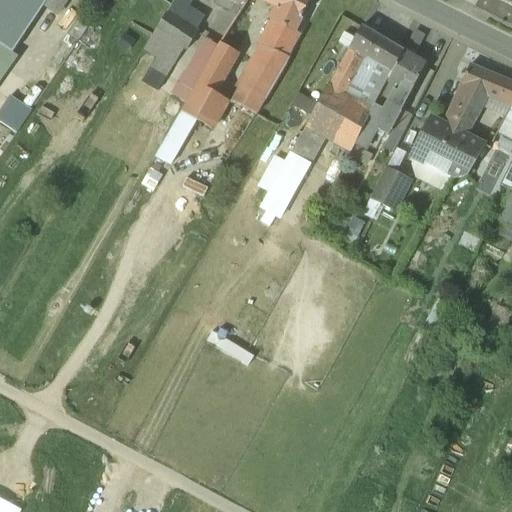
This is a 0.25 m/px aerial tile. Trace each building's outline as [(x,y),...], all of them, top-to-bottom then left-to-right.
[(0,0),(0,45),(11,53),(46,0),(0,0)] [(191,2),(187,0),(174,0),(167,12),(179,20),(191,2)] [(230,27),(219,43),(230,49),(254,10),(258,0),(246,0),(244,4),(230,27)] [(308,0),(279,0),(277,6),(270,21),(273,22),(268,32),(293,44),(299,33),(294,31),(308,0)] [(179,20),(167,12),(157,28),(179,40),(177,43),(183,46),(187,48),(196,32),(179,20)] [(220,21),(209,41),(218,46),(219,43),(230,27),(220,21)] [(402,51),(361,27),(351,44),(339,67),(336,73),(351,82),(366,54),(384,64),(393,69),(402,51)] [(179,40),(157,28),(152,37),(164,45),(156,57),(171,66),(183,46),(177,43),(179,40)] [(293,44),(268,32),(262,47),(285,57),(293,44)] [(164,45),(152,37),(144,50),(156,57),(164,45)] [(218,46),(217,47),(197,83),(215,93),(237,52),(230,49),(219,43),(218,46)] [(11,53),(0,45),(0,78),(16,57),(11,53)] [(285,57),(262,47),(256,62),(242,87),(245,89),(241,97),(241,106),(255,115),(264,101),(286,63),(285,62),(288,58),(285,57)] [(393,69),(387,80),(388,80),(399,86),(396,92),(393,91),(382,109),(397,117),(400,112),(399,112),(425,64),(402,51),(393,69)] [(384,64),(362,105),(372,110),(375,104),(388,80),(387,80),(393,69),(384,64)] [(507,82),(469,65),(459,90),(458,89),(458,91),(452,104),(448,113),(471,125),(476,116),(473,114),(479,102),(483,93),(499,100),(507,82)] [(148,77),(159,84),(166,73),(155,66),(148,77)] [(336,73),(329,86),(328,86),(307,125),(323,134),(344,95),(351,82),(336,73)] [(499,100),(511,106),(511,104),(511,84),(507,82),(499,100)] [(227,100),(197,83),(181,111),(182,112),(197,120),(211,129),(227,100)] [(362,105),(344,95),(323,134),(352,151),(366,122),(372,110),(362,105)] [(0,112),(0,123),(15,134),(29,113),(9,99),(0,112)] [(372,110),(366,122),(372,126),(382,108),(375,104),(372,110)] [(511,106),(497,136),(511,143),(511,161),(500,186),(510,190),(511,191),(511,106)] [(382,109),(382,108),(372,126),(388,135),(397,117),(382,109)] [(197,120),(182,112),(170,132),(185,140),(197,120)] [(471,125),(448,113),(442,126),(464,137),(471,125)] [(442,126),(430,119),(411,157),(436,170),(449,166),(454,179),(466,177),(466,176),(485,147),(442,126)] [(185,140),(170,132),(156,154),(171,163),(185,140)] [(171,163),(156,154),(147,170),(160,177),(162,179),(171,163)] [(309,168),(291,155),(261,210),(277,220),(309,168)] [(409,180),(386,168),(370,199),(393,210),(409,180)] [(160,177),(147,170),(139,183),(152,190),(160,177)] [(511,191),(510,190),(488,230),(511,242),(511,241),(511,191)] [(197,204),(189,199),(184,207),(192,211),(197,204)] [(250,363),(256,350),(220,334),(215,348),(250,363)] [(0,511),(19,511),(20,511),(0,500),(0,511)]
